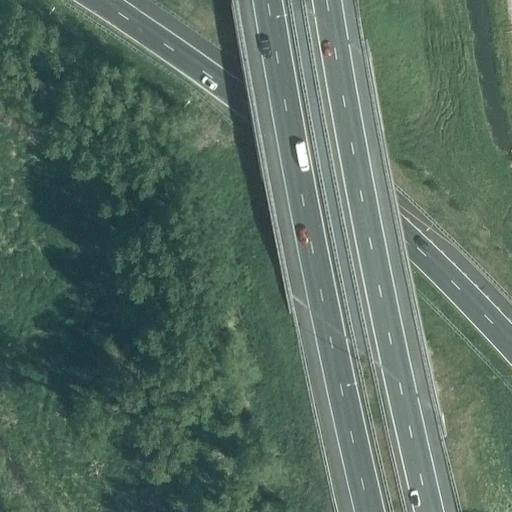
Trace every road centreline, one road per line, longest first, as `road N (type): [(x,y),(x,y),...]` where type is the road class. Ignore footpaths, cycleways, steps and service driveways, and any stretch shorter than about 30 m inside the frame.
road 1 (motorway): [(511,340),(328,163),(102,0)]
road 2 (motorway): [(428,511),(326,0)]
road 3 (motorway): [(268,0),(369,511)]
